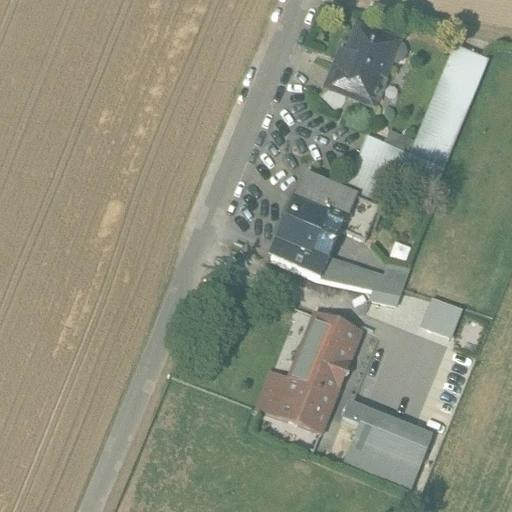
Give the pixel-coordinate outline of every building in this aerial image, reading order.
[(406,57),(404,50),(397,47),(359,31),(348,58),(346,57),(339,72),(335,70),(327,90),(347,99),(371,109),(373,105),(387,111),(396,88),(382,82),(390,64),(397,67),(403,64),(406,57)] [(353,201),(377,211),(386,190),(429,208),(489,65),(455,50),(410,158),(366,140),(342,196),(353,201)] [(347,99),(327,90),(316,99),(331,117),(342,110),(347,99)] [(339,234),(353,201),(342,196),(304,180),(296,199),(290,196),(281,217),(287,219),(286,222),(281,223),(278,226),(274,234),(274,239),(277,243),(269,263),(317,283),(319,283),(328,263),(339,234)] [(363,244),(377,211),(353,201),(339,234),(363,244)] [(395,243),(390,259),(404,264),(409,248),(395,243)] [(370,274),(328,263),(319,283),(400,300),(408,274),(387,269),(386,280),(379,284),(370,274)] [(268,382),(257,411),(322,435),(361,335),(315,318),(287,390),(268,382)] [(422,347),(417,361),(457,376),(462,362),(422,347)] [(432,441),(350,407),(343,424),(359,431),(357,435),(423,463),(432,441)]
